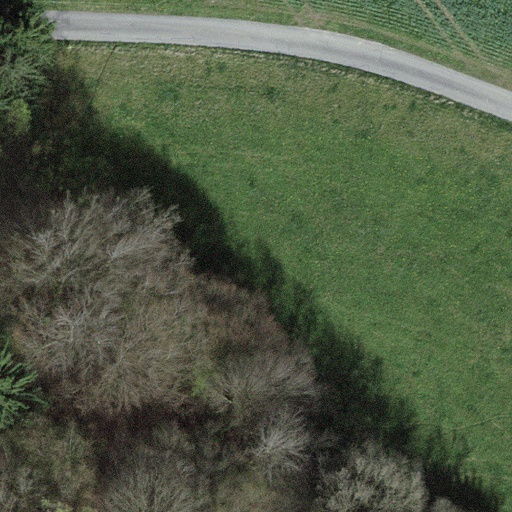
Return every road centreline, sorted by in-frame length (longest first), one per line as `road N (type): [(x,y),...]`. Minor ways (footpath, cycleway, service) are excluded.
road 1 (unclassified): [(511,104),(322,40),(0,17)]
road 2 (track): [(0,243),(274,447),(336,511)]
